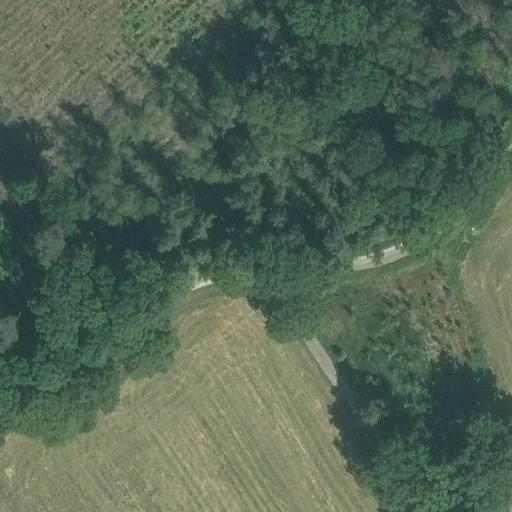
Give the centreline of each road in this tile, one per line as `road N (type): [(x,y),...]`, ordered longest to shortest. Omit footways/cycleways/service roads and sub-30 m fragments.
road 1 (track): [(291,292),(211,272),(0,403)]
road 2 (track): [(511,147),(418,251),(291,292)]
road 3 (track): [(436,511),(391,430),(291,292)]
